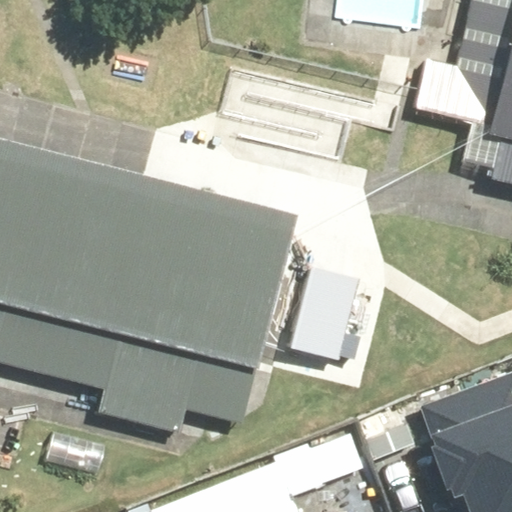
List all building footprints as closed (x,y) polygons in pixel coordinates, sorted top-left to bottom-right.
[(511,0),(469,0),(439,126),(481,137),(506,142),(497,177),(511,180),(511,0)] [(299,218),(0,143),(0,362),(99,387),(94,408),(183,430),(189,409),(248,424),(299,218)] [(311,269),(290,346),(335,358),(356,281),(311,269)] [(453,486),(462,511),(511,511),(511,381),(410,418),(437,492),(453,486)] [(403,443),(359,458),(374,501),(418,485),(403,443)]
